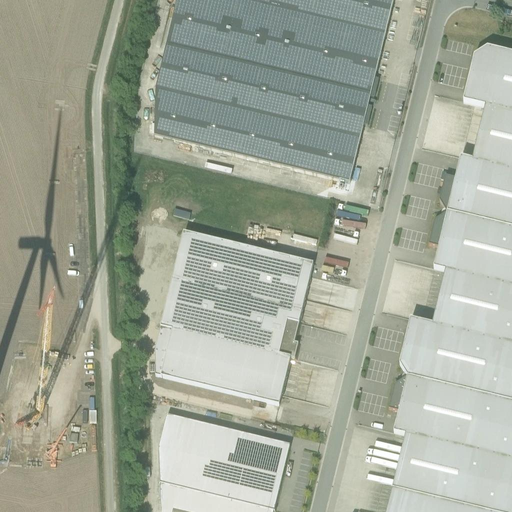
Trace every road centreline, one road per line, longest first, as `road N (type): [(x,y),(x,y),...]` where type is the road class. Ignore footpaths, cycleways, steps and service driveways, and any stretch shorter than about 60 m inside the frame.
road 1 (unclassified): [(442,0),(318,511)]
road 2 (unclassified): [(120,0),(95,95),(111,511)]
